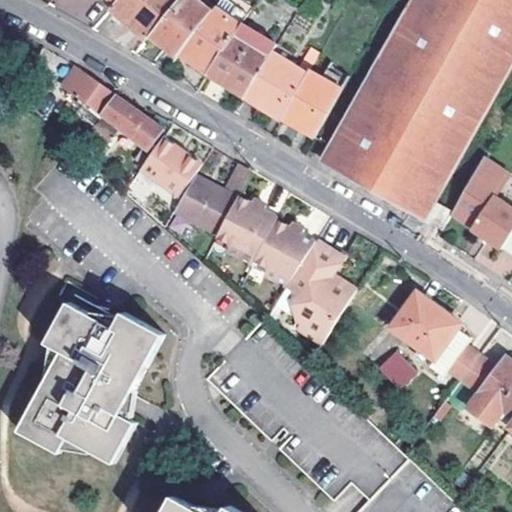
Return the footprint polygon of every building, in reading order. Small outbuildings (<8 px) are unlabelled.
[(119,0),(117,3),(113,8),(149,39),(152,36),(181,0),(119,0)] [(181,0),(152,36),(179,56),(181,54),(213,12),(196,0),(181,0)] [(511,0),(413,0),(325,162),(428,219),(438,203),(511,66),(511,0)] [(243,25),(217,7),(213,12),(181,54),(186,58),(210,75),(243,25)] [(274,52),(278,45),(245,24),(243,25),(210,75),(227,85),(246,97),(274,52)] [(274,52),(246,97),(284,119),(310,72),(274,52)] [(345,87),(352,76),(331,64),(325,75),(345,87)] [(77,67),(63,86),(102,115),(117,95),(77,67)] [(284,119),(317,138),(345,87),(325,75),(312,68),(310,72),(284,119)] [(102,115),(151,149),(165,129),(139,111),(117,95),(102,115)] [(203,165),(164,137),(150,158),(188,187),(203,165)] [(511,205),(497,194),(511,173),(486,156),(454,212),(453,213),(511,254),(511,205)] [(150,158),(142,168),(184,200),(191,189),(188,187),(150,158)] [(184,200),(175,212),(216,238),(217,235),(240,198),(256,174),(243,167),(226,193),(199,177),(191,189),(184,200)] [(227,247),(253,261),(259,250),(277,222),(279,219),(266,211),(267,208),(255,201),(252,205),(240,198),(217,235),(231,241),(227,247)] [(453,213),(454,212),(438,203),(428,219),(445,229),(453,213)] [(277,222),(259,250),(290,282),(318,242),(302,234),(305,229),(291,223),(290,227),(277,222)] [(333,324),(356,288),(332,271),(344,256),(319,239),(318,242),(290,282),(333,324)] [(433,366),(447,376),(474,337),(460,328),(463,323),(419,292),(393,329),(436,360),(433,366)] [(61,351),(20,430),(61,452),(68,438),(115,463),(137,419),(122,412),(164,333),(124,310),(116,326),(69,299),(46,343),(61,351)] [(357,511),(463,511),(263,319),(206,379),(333,501),(351,484),(369,501),(357,511)] [(379,370),(399,391),(417,372),(396,352),(379,370)] [(511,359),(506,355),(467,406),(492,424),(498,417),(511,427),(511,359)] [(244,511),(231,504),(227,511),(207,511),(176,495),(165,511),(244,511)]
